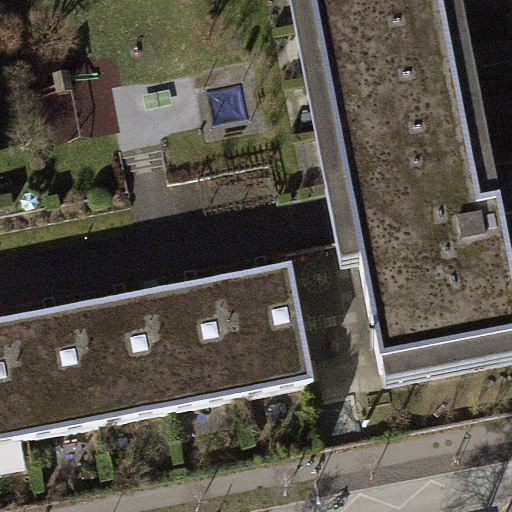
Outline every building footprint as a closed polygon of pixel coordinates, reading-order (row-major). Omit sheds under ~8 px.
[(308,0),(350,217),(381,375),(511,350),(511,269),(501,212),(481,216),(476,192),(439,0),(308,0)] [(292,263),(221,277),(244,394),(309,381),(315,380),(292,263)] [(221,277),(150,290),(172,408),(244,394),(221,277)] [(150,290),(78,304),(101,421),(172,408),(150,290)] [(78,304),(7,318),(30,435),(101,421),(78,304)] [(7,318),(0,319),(0,440),(30,435),(7,318)]
